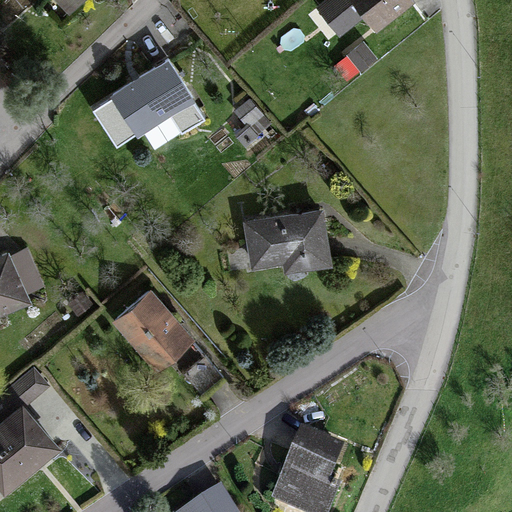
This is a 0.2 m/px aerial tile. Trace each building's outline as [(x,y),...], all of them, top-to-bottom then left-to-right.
[(76,0),(56,0),(65,10),(76,0)] [(325,0),(312,12),(337,41),(361,21),(376,39),(422,0),(325,0)] [(360,49),(349,58),(361,73),(372,64),(360,49)] [(169,64),(118,97),(142,135),(193,101),(169,64)] [(249,104),(237,112),(245,125),(257,117),(249,104)] [(322,221),(250,226),(252,261),(284,259),(285,266),(325,263),(322,221)] [(5,257),(0,259),(0,314),(25,304),(5,257)] [(155,295),(117,323),(152,370),(190,342),(155,295)] [(19,411),(0,427),(0,491),(4,496),(54,451),(19,411)] [(302,442),(273,505),(289,511),(315,511),(340,459),(302,442)] [(228,511),(219,498),(199,511),(228,511)]
